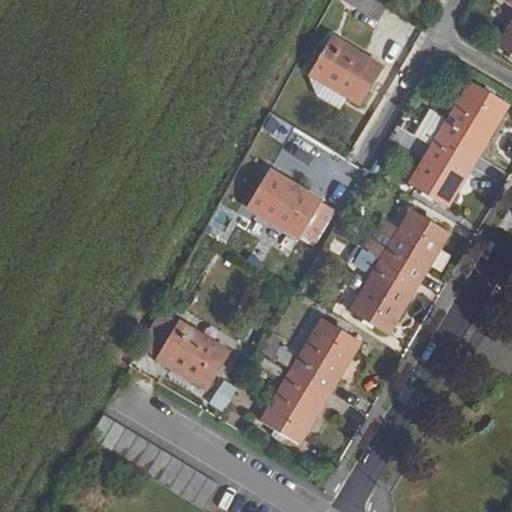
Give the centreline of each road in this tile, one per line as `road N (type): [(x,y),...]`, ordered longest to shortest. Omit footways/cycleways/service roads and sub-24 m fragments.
road 1 (residential): [(511,236),(346,511)]
road 2 (residential): [(120,400),(309,511)]
road 3 (residential): [(360,163),(436,32)]
